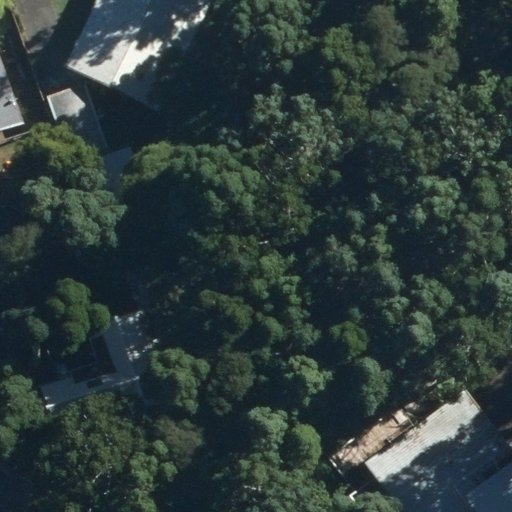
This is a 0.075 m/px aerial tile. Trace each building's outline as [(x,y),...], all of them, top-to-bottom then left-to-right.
[(216,0),(97,0),(67,61),(163,108),(216,0)] [(0,126),(24,118),(0,46),(0,126)] [(77,155),(104,247),(161,230),(134,138),(77,155)] [(115,312),(147,415),(245,384),(214,281),(115,312)] [(511,511),(511,421),(490,393),(391,469),(423,510),(419,511),(511,511)]
